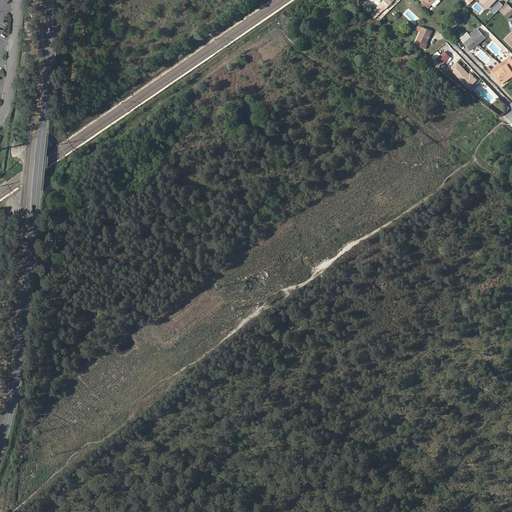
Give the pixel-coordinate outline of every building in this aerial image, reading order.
[(393,0),(383,0),(370,14),(374,18),(393,0)] [(496,0),(479,0),(488,9),(496,0)] [(506,2),(498,10),(501,13),(508,5),(506,2)] [(501,13),(507,19),(511,14),(511,8),(508,5),(501,13)] [(431,31),(422,27),(414,44),(424,49),(426,44),(425,43),(431,31)] [(477,29),(470,34),(472,37),(473,38),(481,31),(481,30),(479,32),(477,29)] [(473,38),(479,44),(487,38),(481,31),(473,38)] [(472,50),(479,44),(473,38),(467,43),(472,50)] [(440,66),(450,57),(444,51),(440,54),(437,51),(431,57),(440,66)] [(511,77),(511,59),(511,58),(500,65),(503,68),(511,78),(511,77)] [(457,63),(450,69),(468,89),(476,81),(470,74),(468,76),(466,75),(467,74),(457,63)] [(500,65),(492,71),(495,74),(502,84),(511,78),(503,68),(500,65)]
